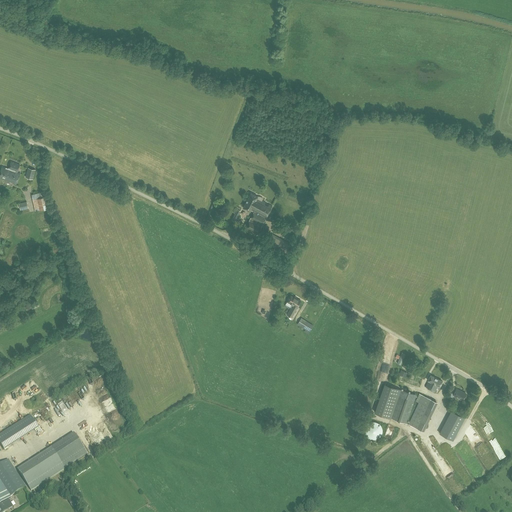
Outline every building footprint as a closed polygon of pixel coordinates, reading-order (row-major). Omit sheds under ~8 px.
[(0,171),(0,178),(16,184),(20,174),(17,173),(20,165),(11,161),(8,168),(6,167),(5,168),(2,167),(0,171)] [(25,177),(33,179),(36,169),(28,167),(25,177)] [(31,194),(35,211),(48,208),(44,191),(31,194)] [(244,229),(257,235),(272,206),(262,200),(263,198),(258,196),(251,192),(243,207),(250,211),(253,212),(244,229)] [(17,204),(18,211),(28,208),(27,201),(17,204)] [(232,219),(235,221),(241,209),(236,206),(233,212),(235,213),(232,219)] [(268,244),(286,253),(291,244),(273,234),(268,244)] [(287,314),(291,317),(301,301),(291,295),(287,301),(293,304),(287,314)] [(25,307),(27,312),(39,306),(36,301),(25,307)] [(304,332),(308,334),(313,325),(301,318),(297,324),(305,329),(304,332)] [(402,353),(397,364),(400,365),(405,354),(402,353)] [(403,366),(408,369),(411,362),(406,359),(403,366)] [(425,386),(435,392),(438,386),(440,386),(442,381),(430,375),(428,380),(428,381),(425,386)] [(374,412),(407,423),(416,395),(400,389),(384,383),(374,412)] [(455,396),(462,400),(466,393),(456,388),(454,392),(451,390),(447,396),(453,400),(455,396)] [(408,424),(424,431),(434,409),(437,402),(419,393),(415,401),(418,403),(408,424)] [(451,411),(440,433),(453,440),(465,418),(462,417),(451,411)] [(0,434),(0,443),(5,450),(39,428),(30,415),(0,434)] [(364,430),(364,431),(364,432),(364,433),(365,433),(365,434),(365,435),(366,436),(366,437),(367,438),(368,438),(368,439),(369,439),(370,439),(370,440),(371,440),(372,440),(373,440),(374,440),(375,440),(376,440),(377,440),(377,439),(378,439),(379,438),(380,437),(381,436),(382,435),(382,434),(382,433),(382,432),(383,431),(383,430),(382,429),(382,428),(382,427),(381,426),(380,425),(380,424),(379,424),(379,423),(378,423),(377,423),(376,422),(375,422),(374,422),(373,422),(372,422),(371,422),(370,422),(369,423),(368,424),(367,424),(367,425),(366,425),(366,426),(365,427),(365,428),(364,429),(364,430)] [(18,470),(31,491),(88,454),(74,433),(18,470)] [(0,465),(0,481),(1,484),(17,473),(8,460),(0,465)] [(1,484),(10,497),(26,487),(17,473),(1,484)] [(0,511),(4,511),(13,507),(8,498),(10,497),(1,484),(0,484),(0,511)] [(68,501),(72,507),(82,501),(78,495),(68,501)]
